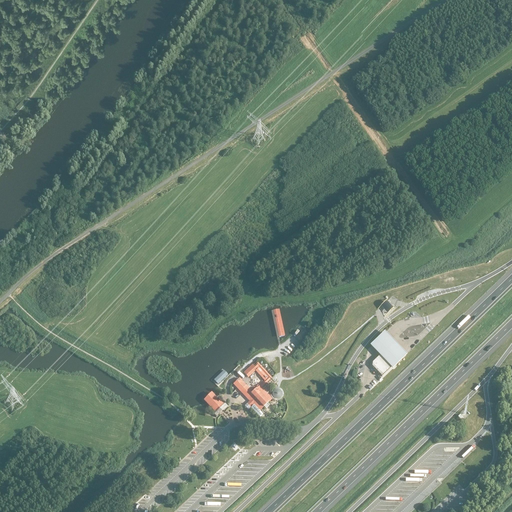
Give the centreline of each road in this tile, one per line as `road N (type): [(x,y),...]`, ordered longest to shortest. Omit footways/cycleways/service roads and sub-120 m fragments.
road 1 (unclassified): [(0,301),(38,265),(443,0)]
road 2 (motorway): [(511,278),(268,511)]
road 3 (motorway): [(316,511),(511,322)]
